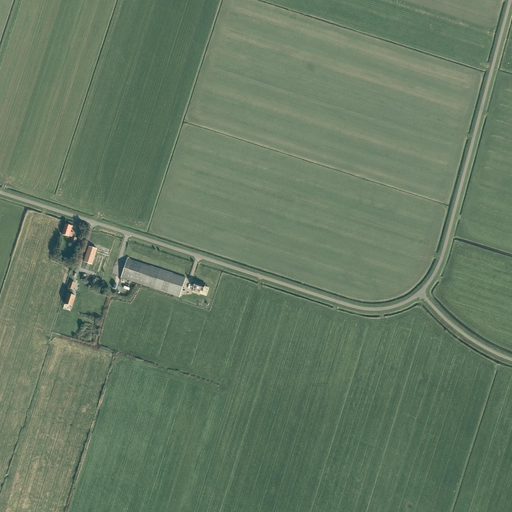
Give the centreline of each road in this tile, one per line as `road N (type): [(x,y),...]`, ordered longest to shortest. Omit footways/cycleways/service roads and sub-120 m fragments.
road 1 (unclassified): [(0,193),(357,307),(384,308),(419,292)]
road 2 (unclassified): [(419,292),(439,265),(509,0)]
